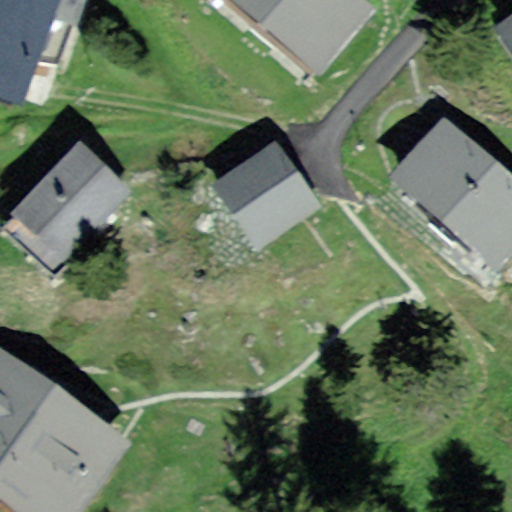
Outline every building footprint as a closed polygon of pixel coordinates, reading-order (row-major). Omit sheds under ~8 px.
[(0,0),(0,89),(14,94),(27,60),(56,65),(79,1),(77,0),(0,0)] [(359,18),(337,0),(239,0),(259,17),(250,29),(273,48),(282,36),(318,66),(359,18)] [(511,244),(511,195),(445,136),(404,182),(438,213),(461,233),(495,263),(511,244)] [(124,195),(79,152),(17,218),(51,250),(80,220),(97,236),(114,219),(108,213),(124,195)] [(311,208),(273,154),(219,192),(220,194),(221,194),(241,180),(276,229),(256,243),(255,244),(256,246),(311,208)] [(276,229),(241,180),(221,194),(256,243),(276,229)] [(461,233),(438,213),(428,224),(451,244),(461,233)] [(68,511),(113,450),(0,371),(0,493),(26,511),(68,511)]
